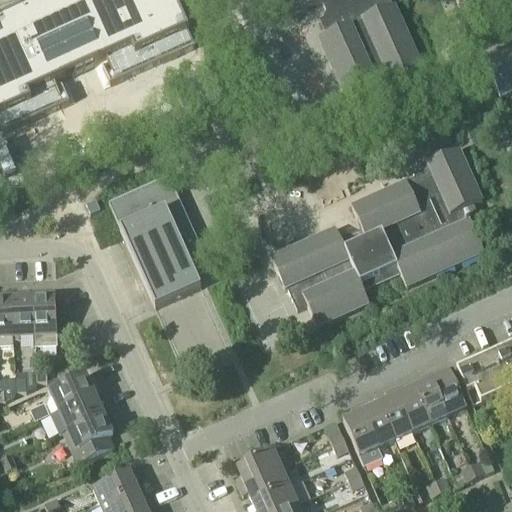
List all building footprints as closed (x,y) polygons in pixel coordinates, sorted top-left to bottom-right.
[(54,0),(31,11),(34,17),(25,21),(22,15),(0,25),(0,138),(70,106),(62,90),(61,90),(59,85),(102,66),(104,70),(103,71),(110,88),(196,49),(172,0),(54,0)] [(391,87),(423,73),(394,8),(392,9),(388,0),(285,0),(294,19),(323,6),(326,14),(324,22),(330,37),(319,42),(347,104),(390,84),(391,87)] [(479,0),(454,0),(461,13),(481,4),(479,0)] [(500,100),(511,94),(511,73),(505,58),(484,67),(500,100)] [(459,152),(422,169),(425,177),(351,210),(362,233),(340,243),(336,232),(270,261),(285,293),(287,292),(297,314),(308,310),(317,331),(369,308),(363,294),(400,278),(406,291),(483,256),(474,236),(483,231),(473,209),(482,205),(459,152)] [(141,178),(146,189),(168,179),(163,168),(141,178)] [(120,232),(155,311),(201,291),(190,267),(205,260),(169,181),(173,179),(173,178),(109,206),(121,231),(120,232)] [(90,217),(91,217),(100,213),(96,204),(86,208),(90,217)] [(55,301),(33,302),(35,338),(35,349),(58,348),(55,301)] [(33,302),(11,303),(13,344),(20,344),(20,339),(35,338),(33,302)] [(0,350),(13,350),(13,344),(11,303),(0,303),(0,350)] [(511,347),(457,373),(473,410),(511,392),(511,347)] [(36,375),(37,387),(48,386),(47,374),(36,375)] [(437,375),(429,378),(448,421),(467,413),(450,376),(440,380),(437,375)] [(57,415),(62,413),(95,398),(86,378),(48,395),(51,402),(48,409),(52,419),(57,416),(57,415)] [(423,388),(414,392),(431,429),(448,421),(429,378),(421,382),(423,388)] [(26,383),(15,384),(16,397),(26,396),(26,383)] [(402,390),(395,394),(414,437),(431,429),(414,392),(405,396),(402,390)] [(388,403),(380,407),(396,444),(414,437),(395,394),(386,398),(388,403)] [(63,429),(66,435),(103,418),(95,398),(62,413),(57,415),(57,416),(63,429)] [(396,444),(380,407),(370,412),(367,406),(360,410),(379,452),(396,444)] [(378,452),(379,452),(360,410),(351,414),(353,419),(342,424),(364,471),(383,463),(378,452)] [(113,439),(103,418),(66,435),(66,436),(63,437),(77,469),(114,453),(109,441),(113,439)] [(329,442),(341,436),(336,425),(324,431),(329,442)] [(345,445),(341,436),(329,442),(333,451),(345,445)] [(349,454),(345,445),(333,451),(337,459),(349,454)] [(236,484),(239,492),(282,473),(274,455),(236,471),(241,482),(236,484)] [(2,464),(7,476),(16,472),(11,460),(2,464)] [(471,471),(476,483),(485,479),(480,467),(471,471)] [(360,480),(356,471),(345,477),(348,485),(360,480)] [(468,487),(476,483),(471,471),(462,475),(468,487)] [(101,510),(138,494),(134,484),(139,482),(135,473),(93,492),(101,510)] [(249,498),(253,508),(290,491),(282,473),(239,492),(243,501),(249,498)] [(364,489),(360,480),(348,485),(352,494),(364,489)] [(436,487),(441,499),(450,495),(445,483),(436,487)] [(433,503),(441,499),(436,487),(427,491),(433,503)] [(289,511),(298,508),(290,491),(253,508),(254,511),(289,511)] [(101,510),(101,511),(143,511),(152,509),(148,500),(142,503),(138,494),(101,510)] [(405,511),(411,511),(415,510),(410,498),(401,502),(405,511)] [(394,511),(405,511),(401,502),(392,506),(394,511)]
